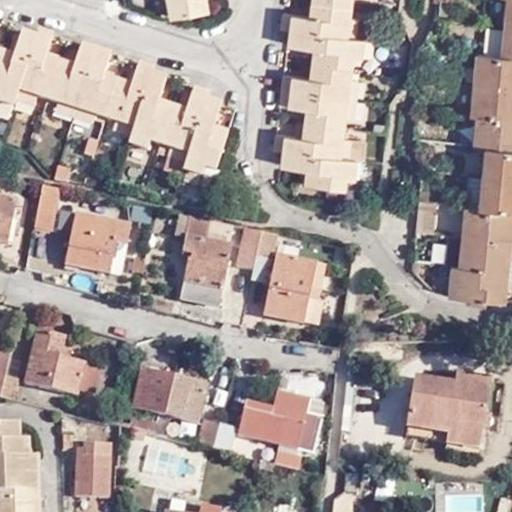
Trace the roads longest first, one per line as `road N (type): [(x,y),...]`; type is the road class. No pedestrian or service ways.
road 1 (residential): [(0,282),(290,357),(325,374)]
road 2 (residential): [(28,0),(256,68)]
